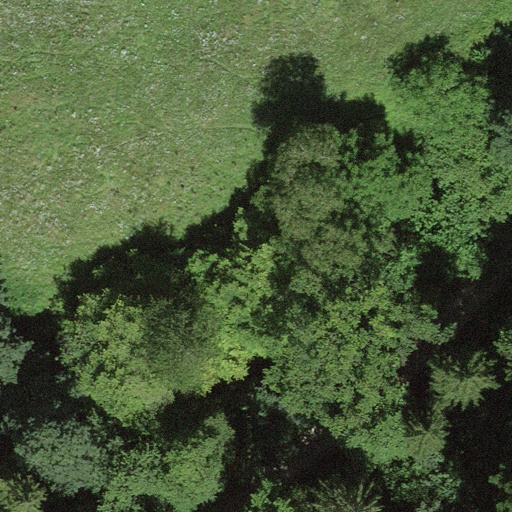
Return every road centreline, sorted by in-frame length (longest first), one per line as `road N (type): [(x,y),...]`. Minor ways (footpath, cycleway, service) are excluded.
road 1 (track): [(225,511),(322,443),(511,251)]
road 2 (track): [(367,398),(232,440),(82,459)]
